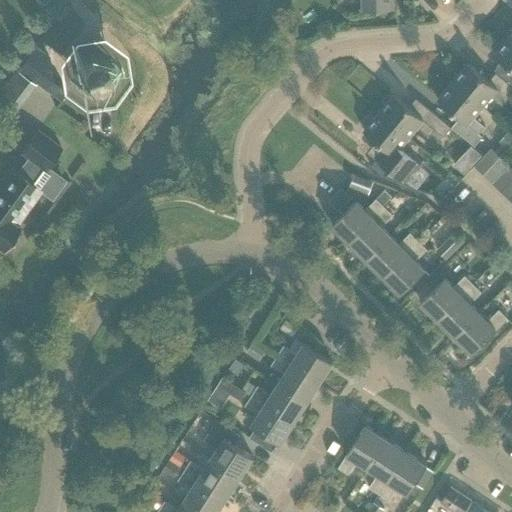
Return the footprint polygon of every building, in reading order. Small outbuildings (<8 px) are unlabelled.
[(362,0),(363,9),(392,7),(392,0),(362,0)] [(37,36),(19,58),(61,92),(68,84),(54,72),(50,47),(37,36)] [(511,84),(511,38),(509,36),(494,54),(511,68),(511,77),(508,81),(511,84)] [(106,87),(115,75),(112,55),(102,47),(82,50),(73,62),(75,80),(87,90),(106,87)] [(467,63),(452,81),(483,106),(491,96),(502,105),(511,93),(511,86),(496,72),(489,81),(467,63)] [(36,83),(15,68),(0,89),(0,103),(14,113),(36,83)] [(474,146),(482,136),(479,133),(485,126),(474,117),(483,106),(452,81),(437,99),(459,117),(451,127),(474,146)] [(421,116),(394,94),(378,112),(409,137),(418,127),(429,136),(435,129),(444,136),(451,127),(428,107),(421,116)] [(402,180),(417,162),(400,148),(409,137),(378,112),(363,130),(385,148),(376,159),(402,180)] [(43,169),(52,159),(61,147),(38,130),(21,153),(28,158),(17,172),(10,167),(0,181),(0,247),(4,251),(7,246),(12,245),(18,238),(17,233),(20,228),(15,224),(41,189),(31,183),(42,168),(43,169)] [(511,141),(511,135),(508,132),(500,142),(506,148),(511,141)] [(474,165),(483,174),(500,156),(491,148),(474,165)] [(483,174),(492,182),(508,165),(500,156),(483,174)] [(492,182),(501,191),(511,178),(511,168),(508,165),(492,182)] [(373,182),(359,177),(353,175),(349,186),(369,193),(373,182)] [(511,178),(501,191),(509,199),(511,196),(511,178)] [(384,190),(376,198),(378,200),(384,206),(393,198),(384,190)] [(332,225),(349,242),(384,206),(378,200),(376,198),(365,210),(356,200),(332,225)] [(349,242),(366,259),(390,235),(381,226),(393,215),(384,206),(349,242)] [(466,240),(455,230),(437,248),(447,259),(466,240)] [(366,259),(383,276),(419,241),(410,232),(399,243),(390,235),(366,259)] [(415,260),(427,249),(419,241),(383,276),(400,293),(424,269),(415,260)] [(420,302),(438,319),(473,283),(465,275),(453,286),(444,277),(420,302)] [(438,319),(455,336),(479,312),(470,303),(481,292),(473,283),(438,319)] [(472,353),(507,318),(499,309),(487,320),(479,312),(455,336),(472,353)] [(284,345),(277,355),(319,382),(333,361),(296,337),(289,348),(284,345)] [(265,350),(252,342),(246,351),(259,360),(265,350)] [(284,373),(278,384),(306,402),(319,382),(277,355),(271,365),(284,373)] [(246,392),(222,377),(208,400),(220,407),(229,392),(241,399),(246,392)] [(306,402),(278,384),(271,394),(248,379),(242,389),(251,395),(293,422),(306,402)] [(293,422),(251,395),(245,405),(258,414),(251,424),(280,443),(293,422)] [(217,448),(211,458),(239,477),(253,456),(234,444),(240,435),(217,420),(204,439),(217,448)] [(357,460),(367,467),(385,438),(365,425),(347,454),(338,467),(348,474),(357,460)] [(369,487),(379,493),(406,451),(385,438),(367,467),(377,473),(369,487)] [(186,456),(175,450),(163,470),(173,476),(186,456)] [(406,451),(379,493),(389,500),(397,486),(408,493),(426,464),(406,451)] [(191,460),(184,470),(226,497),(239,477),(211,458),(204,468),(191,460)] [(191,488),(185,498),(205,511),(216,511),(226,497),(184,470),(178,480),(191,488)] [(462,511),(471,500),(451,486),(441,501),(456,511),(462,511)] [(160,496),(150,490),(144,499),(154,506),(160,496)] [(165,500),(158,510),(161,511),(205,511),(185,498),(178,509),(165,500)] [(155,511),(157,511),(142,502),(135,511),(155,511)] [(489,511),(476,503),(469,511),(489,511)]
